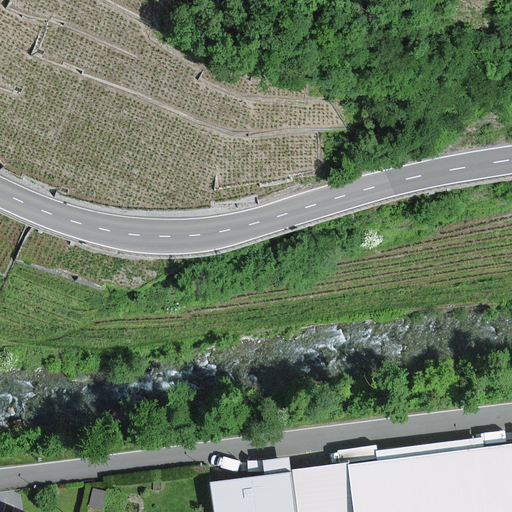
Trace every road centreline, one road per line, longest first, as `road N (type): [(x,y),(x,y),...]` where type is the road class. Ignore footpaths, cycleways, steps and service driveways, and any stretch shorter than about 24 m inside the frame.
road 1 (primary): [(511,159),(361,189),(188,237),(127,238),(0,195)]
road 2 (unclassified): [(0,478),(511,413)]
